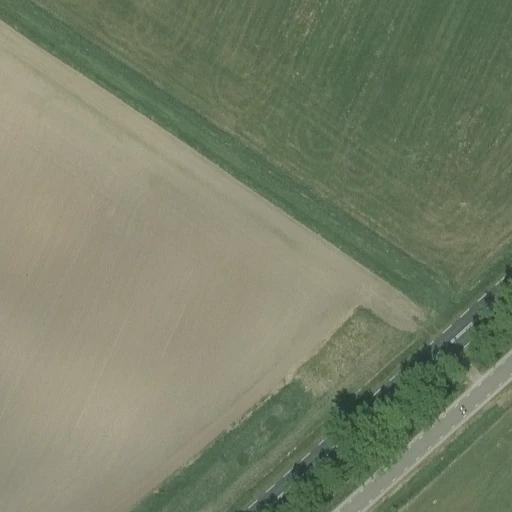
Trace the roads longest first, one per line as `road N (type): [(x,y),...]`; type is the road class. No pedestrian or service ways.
road 1 (primary): [(266,511),(511,288)]
road 2 (unclassified): [(350,511),(511,366)]
